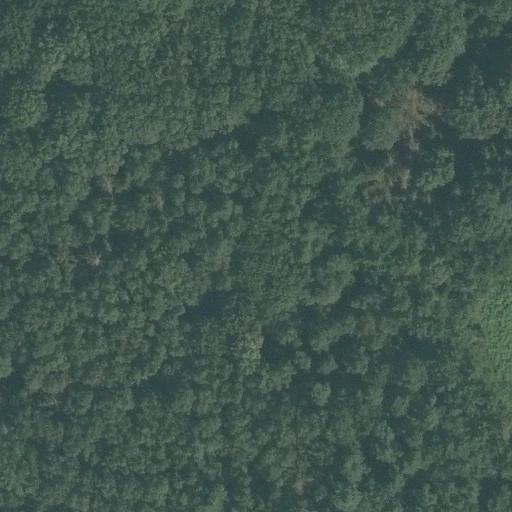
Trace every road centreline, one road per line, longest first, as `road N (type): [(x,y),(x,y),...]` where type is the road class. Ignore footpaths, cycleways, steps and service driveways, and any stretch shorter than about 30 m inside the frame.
road 1 (track): [(341,132),(387,192),(442,298),(511,403)]
road 2 (track): [(173,0),(341,132)]
road 3 (track): [(341,132),(359,92),(378,0)]
